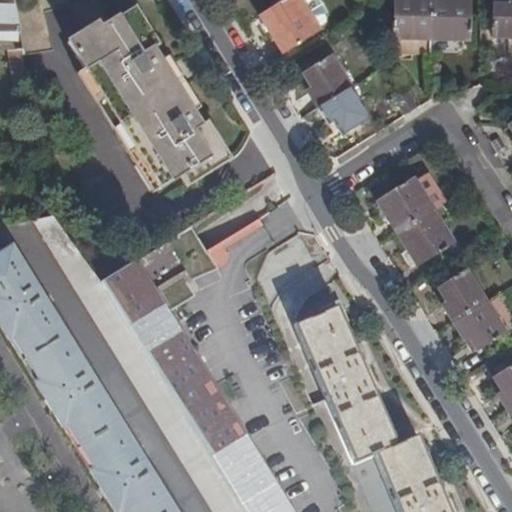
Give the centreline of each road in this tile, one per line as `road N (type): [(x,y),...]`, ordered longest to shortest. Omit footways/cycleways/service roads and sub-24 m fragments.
road 1 (residential): [(511,505),(313,192)]
road 2 (residential): [(313,192),(430,117),(466,134),(511,210)]
road 3 (residential): [(313,192),(197,0)]
